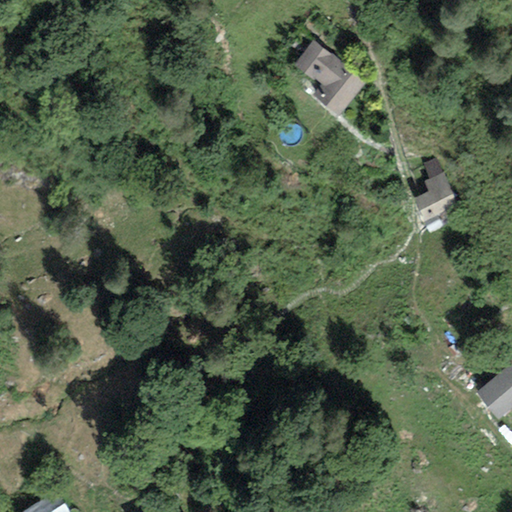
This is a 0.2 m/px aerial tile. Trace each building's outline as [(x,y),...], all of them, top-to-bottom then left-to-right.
[(365,83),(313,39),(294,63),(322,84),(313,95),(339,114),(365,83)] [(429,179),(443,173),(436,157),(423,162),(429,179)] [(428,191),(413,199),(424,223),(459,206),(443,173),(429,179),(423,181),(428,191)] [(511,363),(476,393),(499,420),(511,409),(511,363)] [(67,511),(56,493),(24,511),(67,511)] [(182,511),(174,499),(155,511),(182,511)]
